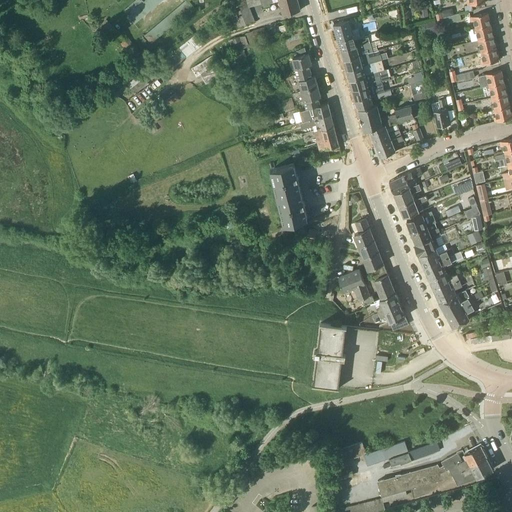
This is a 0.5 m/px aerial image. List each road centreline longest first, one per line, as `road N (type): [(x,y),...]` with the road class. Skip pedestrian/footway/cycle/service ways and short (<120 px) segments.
road 1 (motorway): [(511,358),(201,322),(0,284)]
road 2 (motorway): [(0,311),(298,363),(511,381)]
road 3 (tertiary): [(495,382),(446,353),(368,178)]
road 4 (residential): [(312,346),(332,272),(346,164),(362,160)]
road 5 (tertiary): [(362,160),(312,0)]
road 6 (residential): [(368,178),(511,130)]
